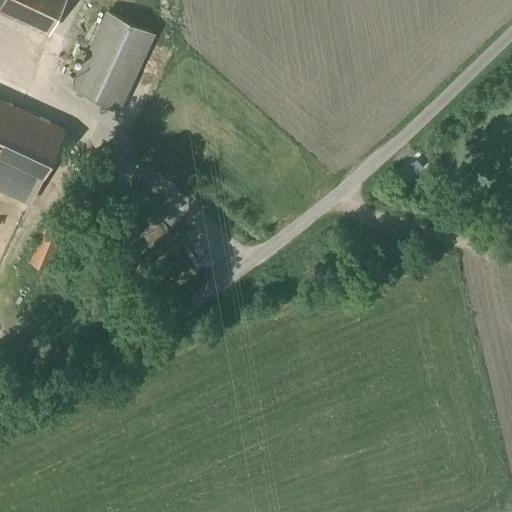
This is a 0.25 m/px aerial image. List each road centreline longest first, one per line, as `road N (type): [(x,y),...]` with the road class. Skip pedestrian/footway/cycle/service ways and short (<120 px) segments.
road 1 (unclassified): [(0,416),(101,365),(249,267),(399,145),(511,39)]
road 2 (track): [(330,203),(511,259)]
